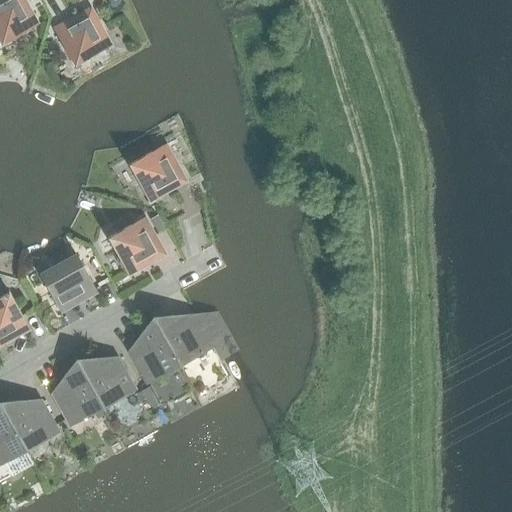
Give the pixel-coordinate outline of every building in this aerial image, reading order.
[(0,0),(0,45),(36,25),(22,0),(0,0)] [(73,66),(109,46),(89,10),(52,30),(73,66)] [(127,165),(147,202),(184,181),(164,145),(127,165)] [(106,238),(126,275),(163,254),(143,218),(106,238)] [(162,227),(159,221),(151,226),(155,232),(162,227)] [(39,276),(59,312),(95,292),(75,255),(39,276)] [(0,296),(0,344),(28,329),(8,293),(0,296)] [(150,314),(182,372),(183,372),(179,366),(212,348),(194,315),(193,315),(196,321),(184,328),(178,316),(162,316),(161,317),(155,321),(150,313),(150,314)] [(149,314),(153,322),(146,326),(146,325),(137,338),(143,351),(132,357),(128,351),(127,352),(145,385),(178,366),(182,373),(182,372),(150,314),(149,314)] [(105,415),(73,356),(72,356),(77,364),(69,368),(60,381),(66,393),(54,399),(51,393),(50,394),(68,427),(101,409),(105,415)] [(73,356),(105,415),(106,415),(102,408),(134,391),(135,390),(117,357),(116,358),(119,364),(107,370),(101,358),(85,359),(85,360),(78,364),(73,356)] [(144,396),(149,404),(154,402),(144,385),(139,388),(144,396)] [(135,390),(134,391),(139,399),(144,396),(139,388),(135,390)] [(0,405),(0,406),(28,458),(29,457),(25,451),(58,433),(40,400),(39,400),(42,407),(30,413),(24,401),(7,402),(8,402),(0,406),(0,405)] [(28,458),(0,406),(0,465),(24,452),(28,458)]
